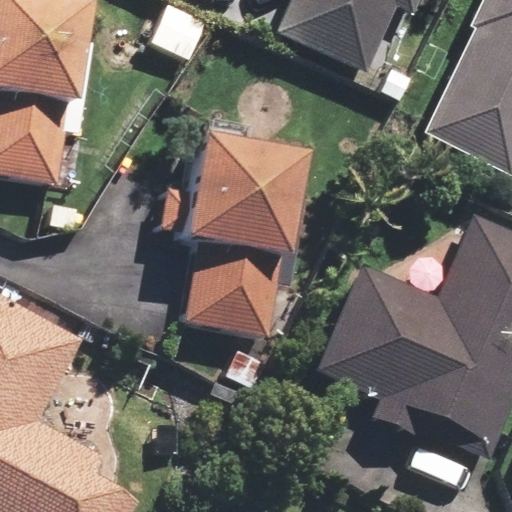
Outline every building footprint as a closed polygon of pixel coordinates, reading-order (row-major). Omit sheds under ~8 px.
[(0,0),(0,181),(54,185),(59,105),(72,106),(79,2),(49,0),(0,0)] [(278,0),(268,25),(365,67),(390,10),(405,17),(412,0),(278,0)] [(511,0),(483,0),(419,138),(506,178),(511,165),(511,0)] [(287,261),(301,152),(191,138),(184,196),(152,192),(147,235),(179,239),(178,245),(189,247),(178,332),(263,342),(273,260),(287,261)] [(356,262),(305,378),(368,406),(361,421),(410,443),(414,434),(478,463),(511,386),(511,233),(466,212),(429,295),(356,262)] [(0,511),(124,511),(131,501),(88,477),(96,462),(31,426),(80,337),(0,292),(0,511)]
